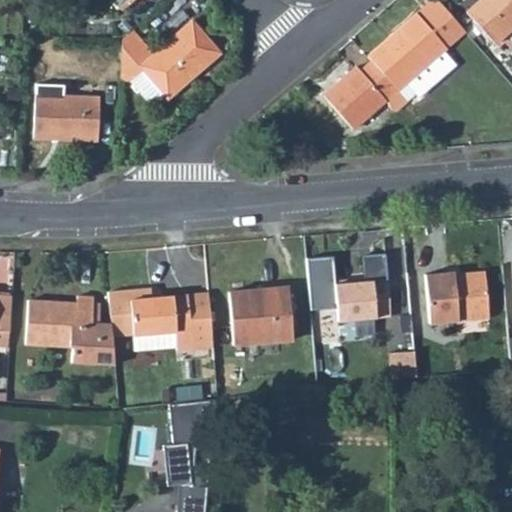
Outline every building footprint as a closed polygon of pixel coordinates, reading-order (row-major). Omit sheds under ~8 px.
[(432,0),(368,56),(372,61),(398,91),(407,102),(410,106),(457,66),(444,51),(465,33),(436,0),(432,0)] [(511,0),(480,0),(466,12),(494,44),(511,28),(511,0)] [(121,82),(132,82),(144,71),(168,99),(220,53),(193,21),(154,54),(134,31),(123,41),(121,82)] [(372,61),(360,71),(356,66),(324,96),(354,130),(387,100),(397,112),(407,102),(398,91),(372,61)] [(35,138),(98,141),(100,98),(36,94),(35,138)] [(335,307),(336,322),(388,317),(386,280),(334,286),(331,258),(305,258),(310,310),(335,307)] [(453,274),(453,271),(424,273),(428,324),(488,319),(485,279),(454,281),(453,274)] [(453,274),(454,281),(485,279),(484,271),(453,274)] [(227,294),(232,346),(292,342),(288,289),(227,294)] [(0,347),(8,348),(11,291),(0,290),(0,347)] [(134,336),(136,351),(176,348),(176,351),(192,350),(188,297),(153,300),(151,291),(108,294),(111,324),(112,338),(134,336)] [(208,295),(188,297),(192,350),(212,348),(208,295)] [(111,324),(92,323),(93,297),(76,296),(76,304),(27,301),(25,346),(72,349),(72,363),(115,366),(112,338),(111,324)] [(393,382),(415,379),(413,355),(399,356),(399,366),(392,367),(393,382)] [(488,394),(511,394),(511,375),(489,375),(488,394)] [(74,402),(85,402),(85,391),(75,390),(74,402)] [(163,392),(163,402),(173,401),(172,391),(163,392)] [(204,511),(215,400),(169,404),(173,445),(163,446),(167,487),(179,485),(176,511),(204,511)] [(495,499),(495,511),(511,511),(510,511),(510,499),(495,499)]
